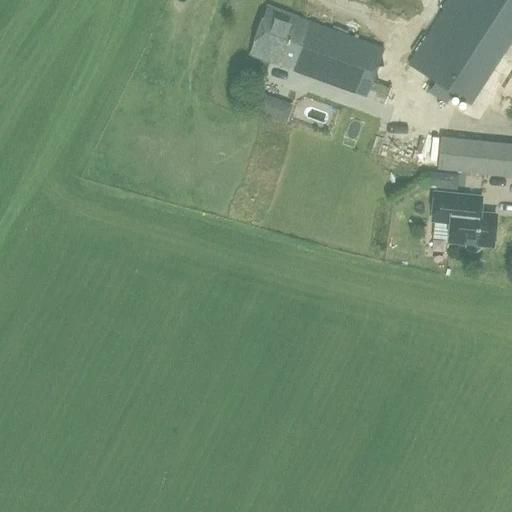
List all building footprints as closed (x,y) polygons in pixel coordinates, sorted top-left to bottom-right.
[(469,105),(511,37),(511,0),(450,0),(408,66),(469,105)] [(269,7),(251,54),(385,104),(390,90),(371,83),(384,50),(269,7)] [(290,120),(298,103),(268,88),(259,106),(290,120)] [(437,169),(511,176),(511,143),(440,137),(437,169)] [(340,165),(341,171),(324,174),(326,185),(368,178),(365,160),(340,165)] [(370,183),(318,184),(319,204),(370,202),(370,183)] [(482,247),(483,242),(495,244),(498,214),(482,212),(484,196),(438,190),(435,218),(453,220),(451,239),(468,241),(468,245),(471,248),(479,249),(482,247)]
